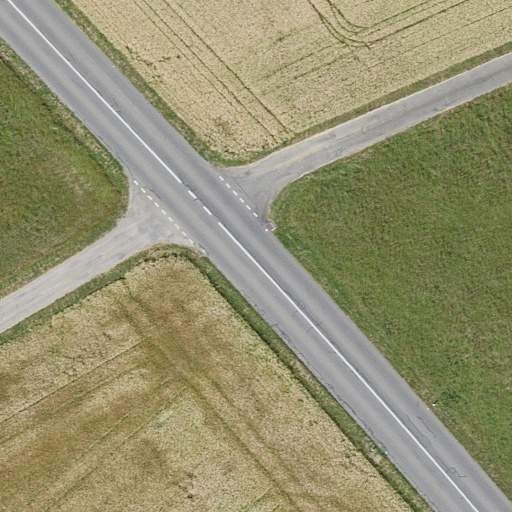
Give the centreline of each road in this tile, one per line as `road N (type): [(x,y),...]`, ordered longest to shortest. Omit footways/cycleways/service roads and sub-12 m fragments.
road 1 (secondary): [(4,0),(337,350),(473,511)]
road 2 (track): [(0,327),(204,209),(511,74)]
